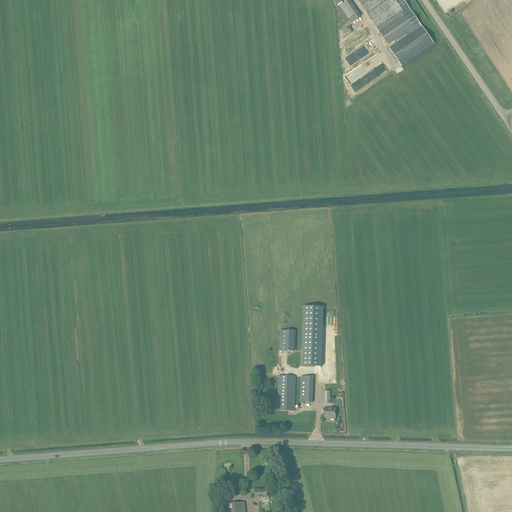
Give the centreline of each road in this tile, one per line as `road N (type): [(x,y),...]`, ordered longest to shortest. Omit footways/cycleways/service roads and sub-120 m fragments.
road 1 (tertiary): [(0,459),(278,441),(511,450)]
road 2 (unclassified): [(504,116),(426,0)]
